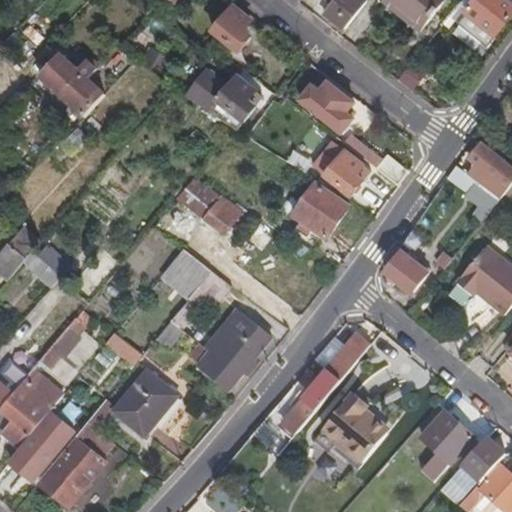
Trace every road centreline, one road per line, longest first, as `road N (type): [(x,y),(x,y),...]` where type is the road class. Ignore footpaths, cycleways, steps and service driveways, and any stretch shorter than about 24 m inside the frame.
road 1 (residential): [(351,289),(154,511)]
road 2 (residential): [(268,0),(443,145)]
road 3 (residential): [(351,289),(511,420)]
road 4 (residential): [(443,145),(351,289)]
